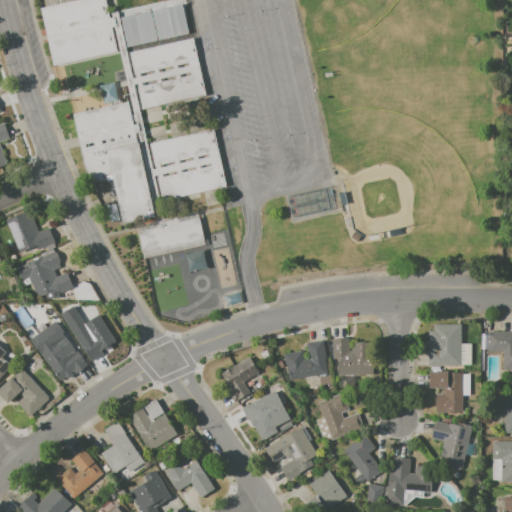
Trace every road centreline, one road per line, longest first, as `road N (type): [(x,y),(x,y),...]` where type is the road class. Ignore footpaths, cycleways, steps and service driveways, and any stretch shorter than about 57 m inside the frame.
road 1 (residential): [(2,0),(53,166),(134,307),(271,511)]
road 2 (residential): [(261,323),(78,408),(0,479)]
road 3 (residential): [(511,298),(343,302),(261,323)]
road 4 (residential): [(398,298),(398,419)]
